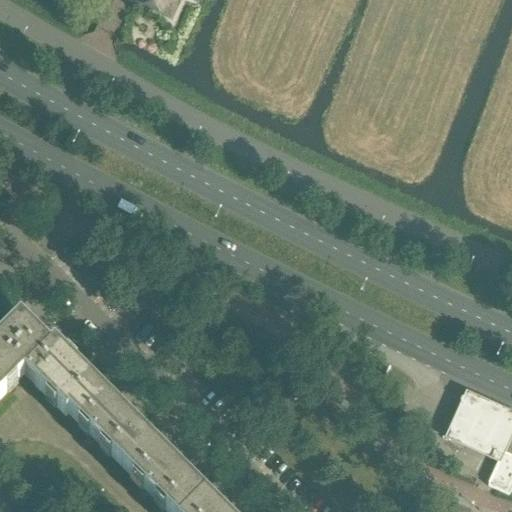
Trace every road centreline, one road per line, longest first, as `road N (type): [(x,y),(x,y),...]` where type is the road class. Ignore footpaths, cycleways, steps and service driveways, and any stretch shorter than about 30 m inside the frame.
road 1 (trunk): [(511,334),(83,125),(0,75)]
road 2 (unclassified): [(511,271),(214,130),(0,12)]
road 3 (trunk): [(0,138),(511,390)]
road 4 (residential): [(280,511),(6,239)]
